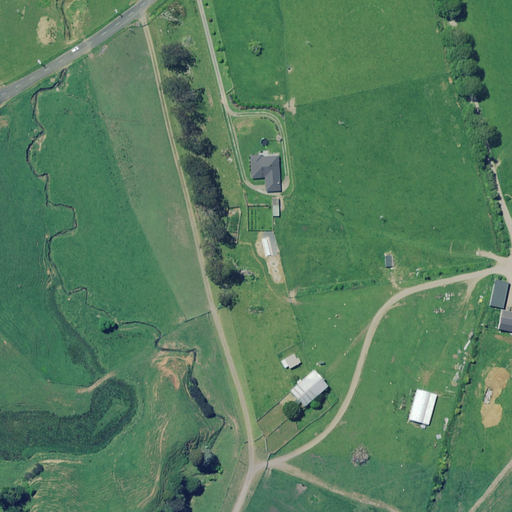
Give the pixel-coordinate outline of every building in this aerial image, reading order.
[(268,155),(268,151),(264,151),(264,153),(259,153),(259,155),(250,155),(251,178),(265,178),(265,185),(258,186),(258,189),(265,189),(265,192),(281,191),(280,155),(268,155)] [(390,272),(395,272),(393,254),(384,255),(386,267),(389,267),(390,272)] [(507,281),(495,279),(490,305),(502,308),(507,281)] [(511,311),(502,310),(498,330),(511,332),(511,311)] [(290,369),(302,362),(299,357),(298,359),(295,354),(281,362),(285,368),(288,366),(290,369)] [(314,371),(303,380),(301,378),(297,382),(298,384),(291,391),(305,406),(328,386),(314,371)] [(437,395),(419,390),(411,420),(428,425),(437,395)]
